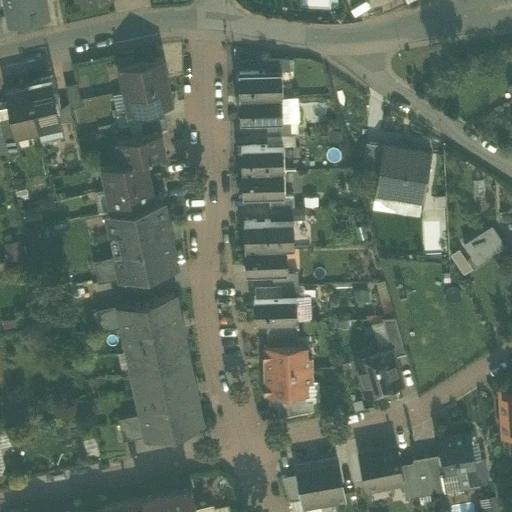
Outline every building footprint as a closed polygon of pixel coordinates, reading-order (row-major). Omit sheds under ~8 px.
[(48,16),(44,0),(6,0),(10,22),(48,16)] [(120,64),(125,88),(168,78),(163,55),(136,61),(120,64)] [(264,58),(265,70),(281,69),(289,69),(289,57),(264,58)] [(239,70),(240,95),(282,94),(281,69),(265,70),(239,70)] [(52,78),(29,84),(38,127),(62,121),(57,103),(52,78)] [(173,101),(168,78),(125,88),(130,111),(148,107),(173,101)] [(65,84),(69,100),(71,107),(82,105),(77,81),(65,84)] [(15,132),(38,127),(29,84),(5,89),(11,114),(15,132)] [(112,90),(118,113),(130,111),(125,88),(112,90)] [(283,119),(282,94),(240,95),(241,120),(267,120),(283,119)] [(73,119),(71,107),(69,100),(57,103),(62,121),(73,119)] [(118,116),(120,125),(141,120),(151,118),(148,107),(130,111),(118,113),(118,116)] [(0,116),(8,152),(19,149),(15,132),(11,114),(0,116)] [(141,120),(144,132),(161,128),(167,127),(165,115),(151,118),(141,120)] [(267,120),(267,132),(291,131),(291,119),(283,119),(267,120)] [(62,121),(38,127),(41,139),(65,134),(62,121)] [(117,138),(122,160),(122,161),(146,156),(166,152),(161,128),(144,132),(117,138)] [(294,131),(291,131),(267,132),(267,144),(283,143),(295,143),(294,131)] [(363,163),(379,165),(383,142),(367,139),(363,163)] [(375,190),(424,197),(432,149),(383,142),(379,165),(375,190)] [(241,144),(242,169),(284,168),(283,143),(267,144),(241,144)] [(102,164),(106,187),(150,178),(146,156),(122,161),(122,160),(102,164)] [(284,193),(284,168),(242,169),(243,195),(270,194),(284,193)] [(106,187),(112,209),(155,200),(150,178),(106,187)] [(112,209),(106,187),(94,189),(99,211),(111,209),(112,209)] [(270,194),(270,206),(294,205),(293,193),(284,193),(270,194)] [(162,198),(155,200),(112,209),(111,209),(120,248),(116,249),(117,253),(122,275),(176,263),(171,237),(173,233),(172,225),(168,223),(162,198)] [(300,205),(294,205),(270,206),(270,218),(294,217),(300,217),(300,205)] [(244,219),(245,247),(287,246),(294,245),(294,217),(270,218),(244,219)] [(465,241),(479,264),(505,247),(490,225),(465,241)] [(287,271),(287,246),(245,247),(245,272),(272,271),(287,271)] [(94,258),(98,280),(122,275),(117,253),(94,258)] [(280,283),(298,282),(297,270),(287,271),(272,271),(273,283),(280,283)] [(304,282),(298,282),(280,283),(280,295),(296,294),(304,294),(304,282)] [(129,328),(137,367),(188,356),(183,331),(185,327),(183,320),(180,318),(174,290),(119,302),(124,324),(125,328),(129,328)] [(254,295),(255,320),(267,320),(297,319),(296,294),(280,295),(254,295)] [(96,307),(101,329),(124,324),(119,302),(96,307)] [(393,354),(405,351),(395,317),(383,317),(393,354)] [(267,320),(268,344),(298,343),(297,319),(267,320)] [(266,355),(266,368),(310,367),(310,354),(305,354),(305,343),(298,343),(268,344),(266,344),(266,348),(264,348),(264,355),(266,355)] [(360,370),(367,393),(401,383),(393,354),(391,346),(375,350),(374,349),(369,346),(364,347),(361,353),(361,354),(356,356),(356,357),(360,355),(364,369),(360,370)] [(193,381),(188,356),(137,367),(145,407),(142,407),(142,411),(147,434),(202,422),(196,395),(199,391),(197,384),(193,381)] [(311,380),(310,367),(266,368),(267,382),(265,382),(265,389),(267,389),(267,392),(269,392),(305,391),(306,391),(306,380),(311,380)] [(511,378),(499,387),(499,388),(511,387),(511,378)] [(305,391),(306,400),(313,400),(317,400),(316,380),(311,380),(306,380),(306,391),(305,391)] [(511,387),(499,388),(502,435),(503,435),(504,448),(511,447),(511,387)] [(278,402),(278,416),(313,408),(313,400),(306,400),(305,391),(269,392),(269,403),(278,402)] [(119,416),(124,439),(147,434),(142,411),(119,416)] [(8,429),(0,430),(0,444),(2,445),(11,443),(8,429)] [(441,470),(444,486),(479,480),(470,430),(439,435),(442,452),(445,470),(441,470)] [(359,451),(367,487),(403,480),(401,467),(396,443),(359,451)] [(413,456),(414,465),(419,493),(444,488),(444,486),(441,470),(445,470),(442,452),(413,456)] [(303,497),(304,504),(321,501),(344,497),(337,456),(297,463),(299,472),(303,497)] [(406,495),(419,493),(414,465),(401,467),(403,480),(406,495)] [(281,474),(290,499),(303,497),(299,472),(281,474)] [(197,511),(196,506),(192,484),(142,495),(146,511),(197,511)] [(146,511),(142,495),(100,503),(102,511),(146,511)] [(303,497),(290,499),(294,511),(297,511),(305,511),(304,504),(303,497)] [(304,504),(305,511),(322,511),(321,501),(304,504)] [(197,511),(215,511),(214,502),(196,506),(197,511)] [(102,511),(100,503),(86,506),(86,511),(102,511)]
